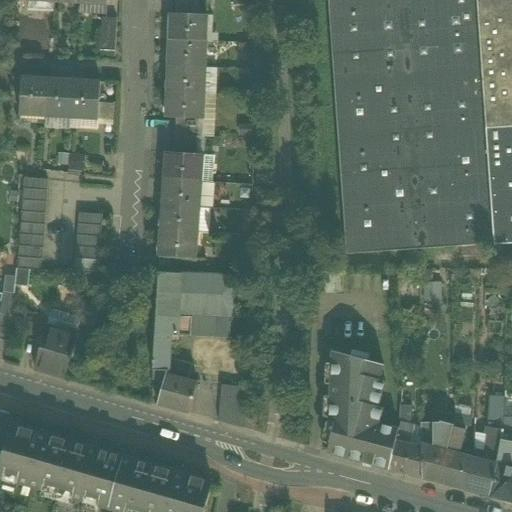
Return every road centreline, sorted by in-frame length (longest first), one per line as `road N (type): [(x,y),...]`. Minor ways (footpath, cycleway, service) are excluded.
road 1 (tertiary): [(470,511),(0,383)]
road 2 (residential): [(137,0),(129,246)]
